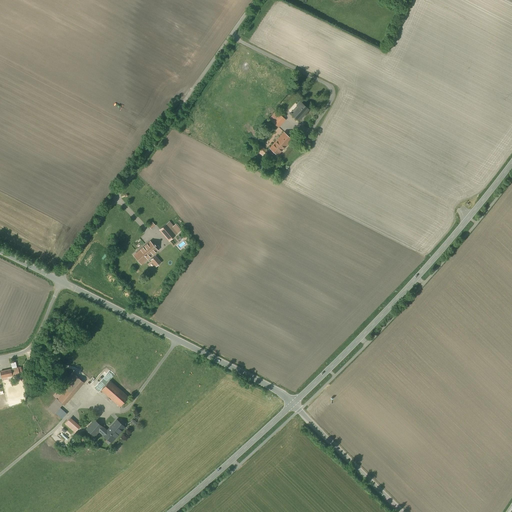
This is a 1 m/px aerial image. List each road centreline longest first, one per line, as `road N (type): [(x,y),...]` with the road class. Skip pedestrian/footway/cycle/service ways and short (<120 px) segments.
road 1 (unclassified): [(254,0),(59,281)]
road 2 (tertiary): [(511,162),(425,267),(292,404)]
road 3 (unclassified): [(59,281),(292,404)]
road 4 (tertiary): [(292,404),(171,511)]
road 5 (unclassified): [(401,511),(292,404)]
